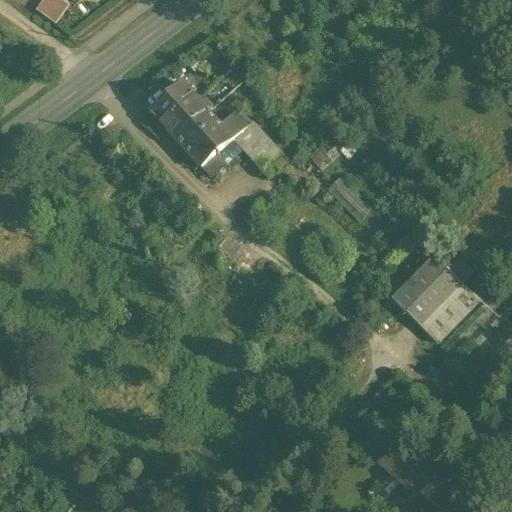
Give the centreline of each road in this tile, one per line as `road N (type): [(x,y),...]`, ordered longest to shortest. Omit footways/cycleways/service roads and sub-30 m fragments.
road 1 (primary): [(0,151),(198,0)]
road 2 (track): [(262,511),(397,366)]
